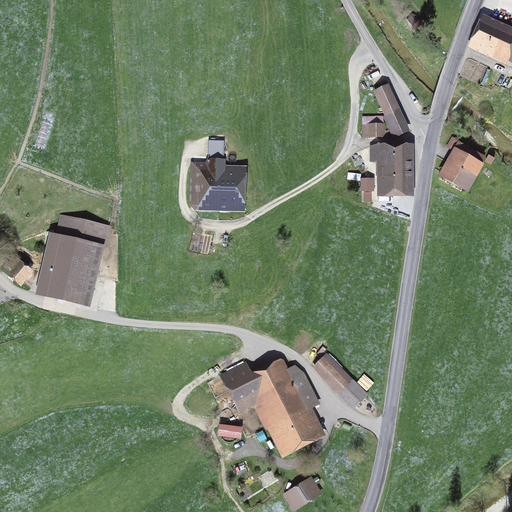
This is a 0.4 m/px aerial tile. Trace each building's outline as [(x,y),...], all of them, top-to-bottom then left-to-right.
[(480,21),(479,20),(467,47),(507,65),(509,62),(511,63),(511,27),(483,14),(480,21)] [(387,89),(377,94),(386,112),(384,113),(387,120),(385,121),(394,139),(408,132),(387,89)] [(384,125),(382,117),(363,118),(363,138),(388,137),(388,132),(385,132),(384,125)] [(459,144),(454,152),(458,154),(445,175),(465,187),(483,157),(459,144)] [(383,162),(383,192),(407,192),(408,149),(387,149),(387,145),(379,145),(372,146),(372,162),(383,162)] [(223,173),(223,166),(222,166),(222,159),(208,159),(208,164),(193,164),(191,203),(238,205),(239,174),(223,173)] [(361,202),(373,202),(374,179),(361,179),(361,202)] [(97,273),(102,249),(107,228),(62,218),(57,238),(44,294),(82,303),(81,308),(97,312),(105,275),(97,273)] [(1,270),(24,289),(38,272),(15,253),(1,270)] [(339,393),(352,380),(325,354),(313,366),(329,382),(329,383),(339,393)] [(317,402),(303,373),(297,373),(294,366),(284,371),(281,363),(252,378),(244,363),(220,375),(235,405),(250,397),(266,428),(273,425),(285,449),(317,433),(305,408),(317,402)] [(352,380),(339,393),(354,406),(366,393),(352,380)] [(219,427),(219,437),(239,439),(240,429),(219,427)] [(310,478),(285,494),(294,510),(320,493),(310,478)]
